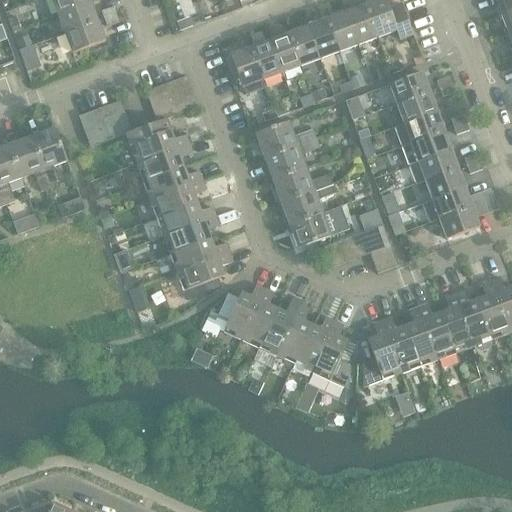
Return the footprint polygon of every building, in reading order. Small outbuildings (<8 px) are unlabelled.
[(52,0),(58,16),(91,4),(89,0),(52,0)] [(403,5),(390,9),(386,0),(383,0),(366,6),(379,39),(398,32),(401,41),(414,36),(403,5)] [(511,0),(495,0),(502,17),(511,13),(511,0)] [(65,35),(98,23),(91,4),(58,16),(65,35)] [(379,39),(366,6),(347,13),(360,46),(379,39)] [(104,21),(117,16),(115,9),(102,14),(104,21)] [(360,46),(347,13),(328,21),(341,54),(360,46)] [(511,13),(502,17),(510,37),(511,36),(511,13)] [(117,16),(104,21),(107,29),(120,24),(117,16)] [(341,54),(328,21),(309,28),(321,61),(341,54)] [(98,23),(65,35),(73,56),(106,44),(98,23)] [(321,61),(309,28),(290,35),(303,68),(321,61)] [(303,68),(290,35),(271,42),(283,75),(303,68)] [(283,75),(271,42),(252,49),(264,82),(283,75)] [(267,90),(264,82),(252,49),(232,56),(245,89),(248,97),(267,90)] [(390,86),(397,106),(430,94),(423,74),(390,86)] [(187,78),(166,86),(170,96),(191,88),(187,78)] [(437,82),(440,90),(453,85),(450,78),(437,82)] [(456,93),(453,85),(440,90),(443,98),(456,93)] [(150,103),(170,96),(166,86),(146,93),(150,103)] [(174,106),(195,98),(191,88),(170,96),(174,106)] [(306,107),(329,99),(326,89),(303,97),(306,107)] [(405,126),(438,114),(430,94),(397,106),(405,126)] [(170,96),(150,103),(154,113),(174,106),(170,96)] [(199,109),(195,98),(174,106),(178,117),(199,109)] [(121,103),(100,111),(103,121),(124,113),(121,103)] [(174,106),(154,113),(158,124),(167,121),(178,117),(174,106)] [(79,118),(83,128),(103,121),(100,111),(79,118)] [(128,123),(124,113),(103,121),(107,131),(128,123)] [(411,144),(445,132),(438,114),(405,126),(411,144)] [(452,121),(455,129),(467,124),(464,116),(452,121)] [(107,131),(103,121),(83,128),(87,138),(107,131)] [(126,136),(137,166),(189,146),(186,137),(174,141),(167,121),(158,124),(132,133),(126,136)] [(128,123),(107,131),(111,141),(126,136),(132,133),(128,123)] [(256,136),(265,159),(316,140),(313,131),(295,137),(290,123),(256,136)] [(470,132),(467,124),(455,129),(457,137),(470,132)] [(55,130),(31,139),(50,190),(61,187),(54,168),(67,163),(55,130)] [(111,141),(107,131),(87,138),(90,149),(111,141)] [(419,164),(452,152),(445,132),(411,144),(419,164)] [(41,194),(50,190),(31,139),(8,147),(21,181),(34,176),(41,194)] [(273,182),(306,170),(301,157),(320,150),(316,140),(265,159),(273,182)] [(143,184),(184,169),(181,160),(193,156),(189,146),(137,166),(143,184)] [(8,147),(0,150),(0,193),(5,208),(15,204),(8,185),(21,181),(8,147)] [(426,183),(459,171),(452,152),(419,164),(426,183)] [(465,161),(467,169),(480,164),(477,156),(465,161)] [(483,172),(480,164),(467,169),(470,177),(483,172)] [(150,202),(202,183),(199,173),(187,177),(184,169),(143,184),(150,202)] [(282,205),(333,185),(330,175),(311,182),(306,170),(273,182),(282,205)] [(433,203),(466,190),(459,171),(426,183),(433,203)] [(157,220),(197,205),(194,196),(206,192),(202,183),(150,202),(157,220)] [(290,227),(323,215),(318,202),(337,195),(333,185),(282,205),(290,227)] [(481,216),(501,209),(494,188),(474,195),(481,216)] [(440,222),(473,209),(466,190),(433,203),(440,222)] [(395,193),(383,197),(395,236),(408,232),(395,193)] [(163,238),(216,219),(212,209),(200,213),(197,205),(157,220),(163,238)] [(480,230),(473,209),(440,222),(447,242),(480,230)] [(323,215),(290,227),(298,250),(332,238),(332,237),(350,231),(346,221),(328,227),(323,215)] [(170,256),(211,241),(207,232),(219,228),(216,219),(163,238),(170,256)] [(378,243),(388,239),(383,227),(374,231),(378,243)] [(330,270),(370,255),(381,251),(378,243),(374,231),(322,250),(330,270)] [(395,258),(388,239),(378,243),(381,251),(370,255),(374,265),(395,258)] [(177,274),(229,255),(226,245),(214,249),(211,241),(170,256),(177,274)] [(184,293),(224,278),(221,268),(232,264),(229,255),(177,274),(184,293)] [(395,258),(374,265),(378,276),(398,268),(395,258)] [(491,284),(510,336),(511,335),(511,289),(505,292),(500,280),(491,284)] [(510,336),(491,284),(481,287),(486,299),(477,302),(492,343),(510,336)] [(223,334),(242,342),(265,291),(256,287),(251,298),(241,294),(223,334)] [(259,350),(277,310),(269,307),(274,295),(265,291),(242,342),(259,350)] [(492,343),(477,302),(469,305),(464,294),(455,297),(474,350),(477,352),(483,353),(488,351),(491,346),(492,343)] [(474,350),(455,297),(445,301),(449,312),(441,315),(456,356),(474,350)] [(277,358),(300,307),(291,303),(286,314),(277,310),(259,350),(277,358)] [(294,366),(312,326),(304,323),(309,311),(300,307),(277,358),(294,366)] [(456,356),(441,315),(432,318),(428,307),(419,310),(438,363),(456,356)] [(438,363),(419,310),(409,314),(414,325),(405,328),(420,369),(438,363)] [(311,374),(335,323),(326,319),(321,330),(312,326),(294,366),(311,374)] [(420,369),(405,328),(396,332),(392,320),(382,323),(402,376),(420,369)] [(335,323),(311,374),(349,391),(351,367),(339,362),(348,343),(339,339),(344,327),(335,323)] [(363,390),(383,383),(402,376),(382,323),(373,327),(377,338),(368,342),(375,362),(363,366),(363,390)] [(300,401),(296,409),(307,414),(311,406),(300,401)]
